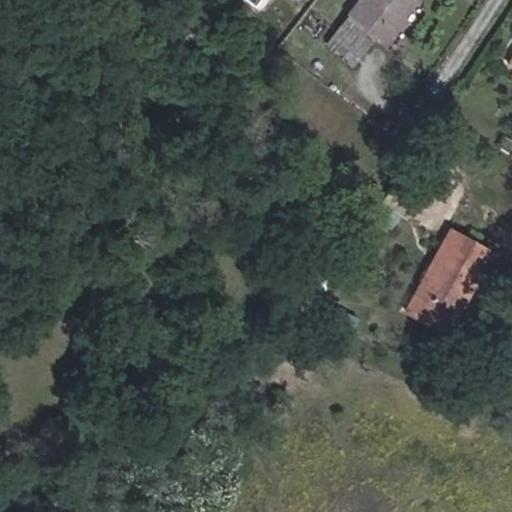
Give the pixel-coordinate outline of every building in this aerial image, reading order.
[(346,22),(355,29),(377,0),(319,0),(319,1),(321,3),(346,22)] [(297,35),(321,54),(346,22),(321,3),(297,35)] [(511,41),(511,39),(511,28),(493,16),(487,25),(511,41)] [(511,39),(511,41),(487,25),(466,55),(511,82),(511,39)] [(373,201),(395,213),(421,169),(397,156),(373,201)] [(475,254),(466,249),(482,222),(448,205),(428,240),(436,245),(419,274),(412,270),(401,287),(444,309),(475,254)] [(466,249),(475,254),(491,226),(482,222),(466,249)] [(412,270),(419,274),(436,245),(428,240),(412,270)] [(314,294),(327,301),(351,263),(338,256),(314,294)]
